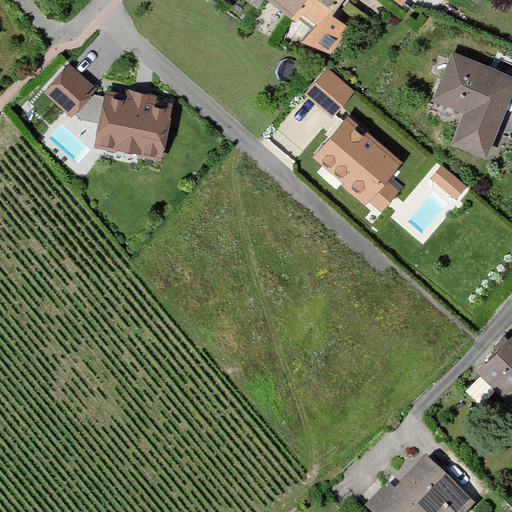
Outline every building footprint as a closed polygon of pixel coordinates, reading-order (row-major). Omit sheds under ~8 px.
[(267,0),(289,18),(317,35),(341,0),(267,0)] [(403,0),(382,0),(396,10),(403,0)] [(511,74),(451,50),(433,100),(461,112),(449,144),(486,158),(511,93),(511,74)] [(72,114),(94,90),(69,67),(47,92),(72,114)] [(333,116),(353,92),(327,71),(307,94),(333,116)] [(169,94),(99,86),(93,143),(163,151),(169,94)] [(404,149),(348,106),(311,151),(366,195),(404,149)] [(455,194),(466,182),(442,161),(432,174),(455,194)] [(511,333),(469,376),(500,408),(511,396),(511,333)] [(416,459),(369,511),(467,511),(470,509),(416,459)]
